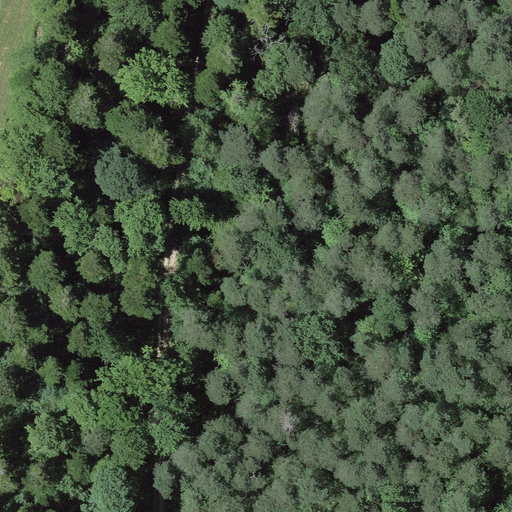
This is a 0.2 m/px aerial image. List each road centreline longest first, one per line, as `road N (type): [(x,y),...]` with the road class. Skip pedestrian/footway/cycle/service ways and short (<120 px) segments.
road 1 (track): [(216,0),(164,302),(166,511)]
road 2 (track): [(89,0),(5,384),(0,461)]
